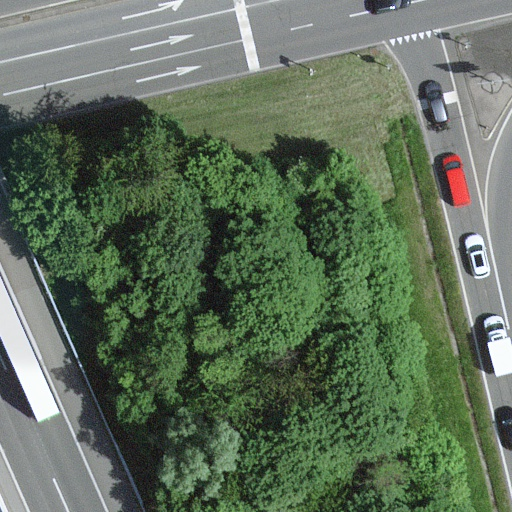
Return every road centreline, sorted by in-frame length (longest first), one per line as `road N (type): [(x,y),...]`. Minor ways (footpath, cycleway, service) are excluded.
road 1 (primary): [(0,78),(359,0)]
road 2 (motorway): [(499,292),(403,0)]
road 3 (motorway): [(69,511),(0,354)]
road 4 (motorway): [(499,292),(511,170)]
